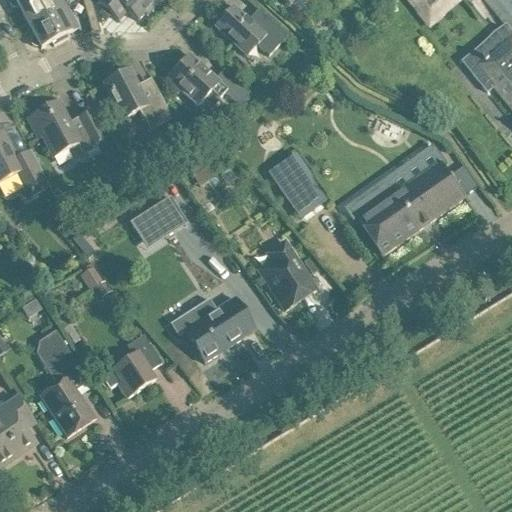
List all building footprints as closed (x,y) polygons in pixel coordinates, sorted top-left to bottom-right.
[(9,0),(9,4),(10,7),(14,9),(18,8),(19,10),(37,0),(9,0)] [(30,30),(67,10),(61,0),(55,4),(52,0),(37,0),(19,10),(30,30)] [(101,34),(94,15),(89,0),(81,2),(86,17),(91,34),(101,34)] [(147,17),(155,8),(145,0),(94,0),(94,1),(103,10),(118,23),(119,22),(116,19),(124,10),(137,23),(144,15),(147,17)] [(145,0),(155,8),(162,0),(145,0)] [(457,0),(425,0),(415,9),(419,13),(431,3),(442,15),(459,1),(457,0)] [(215,29),(230,43),(245,58),(255,47),(268,59),(287,38),(263,17),(253,28),(233,9),(215,29)] [(78,31),(68,13),(67,10),(30,30),(33,37),(31,40),(30,44),(32,47),(35,49),(39,48),(41,51),(51,45),(53,48),(68,40),(66,37),(78,31)] [(511,40),(488,61),(487,60),(481,65),(482,66),(479,68),(480,70),(472,76),(488,95),(496,89),(511,108),(511,40)] [(164,84),(177,96),(180,93),(197,109),(211,94),(219,101),(224,96),(242,112),(256,103),(251,97),(236,83),(227,93),(189,57),(164,84)] [(109,105),(118,123),(119,124),(139,113),(149,133),(172,121),(160,98),(146,106),(128,73),(104,86),(112,103),(109,105)] [(26,120),(36,137),(38,141),(41,139),(53,160),(77,147),(83,158),(97,150),(95,146),(106,140),(91,112),(77,120),(83,129),(74,134),(71,129),(72,129),(58,103),(26,120)] [(375,136),(399,148),(408,130),(384,118),(375,136)] [(1,147),(8,143),(3,133),(0,134),(0,184),(16,176),(25,193),(46,182),(30,152),(10,163),(1,147)] [(295,157),(269,175),(301,221),(327,202),(295,157)] [(366,204),(352,215),(382,258),(466,199),(466,198),(451,178),(443,166),(410,190),(402,179),(392,186),(400,197),(374,215),(366,204)] [(464,169),(451,178),(466,198),(479,189),(464,169)] [(170,201),(129,226),(139,242),(158,230),(165,241),(187,228),(170,201)] [(285,313),(297,306),(316,293),(285,245),(267,256),(273,264),(259,273),(285,313)] [(111,294),(104,283),(94,290),(101,301),(111,294)] [(254,333),(243,316),(234,301),(183,333),(191,345),(202,362),(225,347),(227,350),(254,333)] [(89,384),(78,368),(55,333),(38,344),(36,356),(56,387),(39,399),(67,440),(94,422),(76,393),(89,384)] [(128,349),(134,359),(102,380),(110,391),(117,387),(126,401),(155,382),(150,374),(162,366),(144,338),(128,349)] [(0,469),(20,456),(18,453),(32,444),(24,432),(35,424),(18,400),(0,412),(0,469)]
